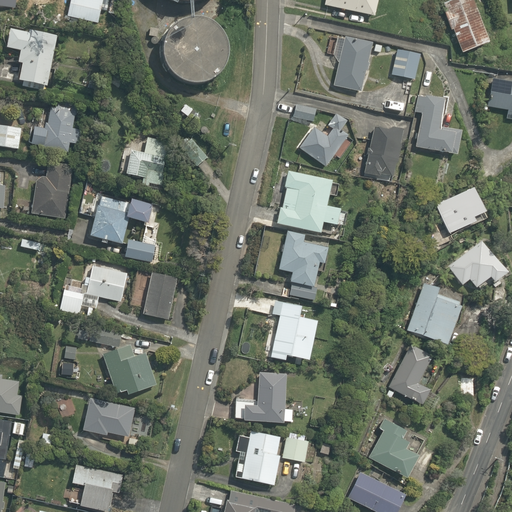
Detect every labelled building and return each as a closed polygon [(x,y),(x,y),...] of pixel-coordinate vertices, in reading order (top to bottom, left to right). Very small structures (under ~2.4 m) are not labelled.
[(13,0),(0,0),(0,10),(13,12),(13,0)] [(103,0),(71,0),(68,18),(98,24),(103,0)] [(326,0),(325,6),(376,17),(379,0),(326,0)] [(491,44),(473,0),(456,0),(444,4),(447,13),(445,14),(452,31),(454,30),(463,54),(491,44)] [(190,84),(198,85),(206,84),(214,81),(220,76),(225,70),(229,63),(231,55),(231,47),(229,39),(225,32),(219,26),(212,22),(205,19),(197,18),(189,20),(181,23),(175,27),(169,34),(166,41),(164,49),(164,57),(166,64),(170,71),(176,77),(183,82),(190,84)] [(4,50),(18,52),(16,66),(21,66),(18,85),(48,90),(56,37),(7,29),(4,50)] [(338,63),(339,63),(334,87),(361,93),(367,72),(369,72),(370,64),(369,64),(374,44),(346,38),(345,40),(338,39),(334,55),(338,63)] [(383,47),(376,45),(374,52),(381,53),(383,47)] [(421,56),(398,50),(392,75),(415,81),(421,56)] [(511,82),(493,79),(488,107),(509,111),(507,119),(511,120),(511,82)] [(418,140),(416,148),(453,155),(458,156),(463,132),(440,127),(446,100),(426,96),(426,98),(419,97),(415,113),(423,114),(419,134),(416,134),(415,139),(418,140)] [(404,105),(388,102),(386,114),(402,116),(404,105)] [(194,110),(186,103),(178,112),(187,119),(194,110)] [(46,128),(31,126),(29,147),(39,148),(39,153),(69,156),(70,145),(85,146),(86,130),(76,129),(78,107),(48,104),(46,128)] [(314,123),(317,110),(297,105),(294,118),(314,123)] [(328,138),(315,128),(299,149),(327,168),(349,137),(341,131),(348,123),(337,115),(329,127),(334,130),(328,138)] [(0,146),(19,149),(22,127),(0,123),(0,146)] [(401,146),(404,131),(393,128),(389,131),(375,128),(370,149),(369,149),(367,156),(369,156),(364,174),(381,178),(382,175),(394,178),(397,165),(398,165),(402,146),(401,146)] [(143,177),(142,188),(150,189),(151,186),(161,188),(169,141),(146,137),(144,151),(129,149),(125,174),(143,177)] [(208,158),(192,140),(181,150),(196,168),(208,158)] [(70,165),(34,162),(30,217),(65,220),(70,165)] [(334,182),(289,172),(285,188),(287,189),(283,209),(281,208),(278,225),(322,235),(324,223),(338,227),(342,211),(328,207),(334,182)] [(487,214),(474,189),(436,206),(450,235),(477,223),(475,219),(487,214)] [(91,240),(123,247),(129,222),(149,227),(154,206),(131,201),(128,213),(123,212),(126,198),(101,192),(91,240)] [(293,284),(290,296),(315,301),(318,289),(315,288),(321,264),(326,265),(329,249),(304,243),(306,236),(288,232),(280,270),(293,273),(291,283),(293,284)] [(40,241),(19,238),(18,249),(39,251),(40,241)] [(154,245),(127,240),(124,258),(151,263),(154,245)] [(509,274),(483,242),(448,267),(463,287),(470,281),(477,290),(491,279),(495,284),(509,274)] [(81,291),(86,292),(85,295),(122,301),(127,269),(86,262),(81,291)] [(174,280),(152,276),(151,280),(138,278),(133,305),(146,307),(145,318),(167,321),(174,280)] [(189,280),(175,278),(174,290),(187,291),(189,280)] [(440,290),(424,285),(407,331),(448,346),(462,309),(459,307),(461,303),(438,295),(440,290)] [(84,293),(62,289),(58,313),(80,317),(84,293)] [(313,310),(275,303),(273,315),(280,317),(274,345),(264,342),(262,356),(271,358),(271,359),(287,362),(288,357),(310,361),(318,323),(311,321),(313,310)] [(119,350),(121,331),(86,328),(85,346),(119,350)] [(76,360),(76,341),(65,341),(64,359),(76,360)] [(126,397),(157,386),(146,353),(134,357),(130,346),(101,356),(114,395),(124,392),(126,397)] [(389,388),(423,406),(431,391),(419,385),(434,357),(410,346),(389,388)] [(288,375),(260,373),(258,406),(246,406),(245,422),(285,425),(285,422),(292,423),(293,411),(285,410),(288,375)] [(108,434),(130,438),(135,406),(89,399),(84,433),(108,437),(108,434)] [(0,477),(3,477),(8,419),(0,418),(0,477)] [(368,459),(408,479),(420,457),(407,450),(410,444),(403,440),(408,432),(385,420),(379,429),(384,432),(368,459)] [(24,421),(12,421),(11,436),(23,436),(24,421)] [(241,453),(236,478),(275,487),(281,457),(277,456),(281,438),(252,432),(250,438),(240,436),(237,452),(241,453)] [(305,463),(309,442),(307,442),(307,437),(290,433),(289,438),(286,438),(282,458),(305,463)] [(53,435),(43,434),(41,447),(51,449),(53,435)] [(328,455),(331,446),(323,444),(320,453),(328,455)] [(74,466),(71,484),(83,485),(80,508),(104,511),(106,511),(110,493),(119,495),(122,473),(74,466)] [(360,473),(348,498),(375,511),(398,511),(407,496),(360,473)] [(257,511),(258,507),(228,501),(225,511),(257,511)]
